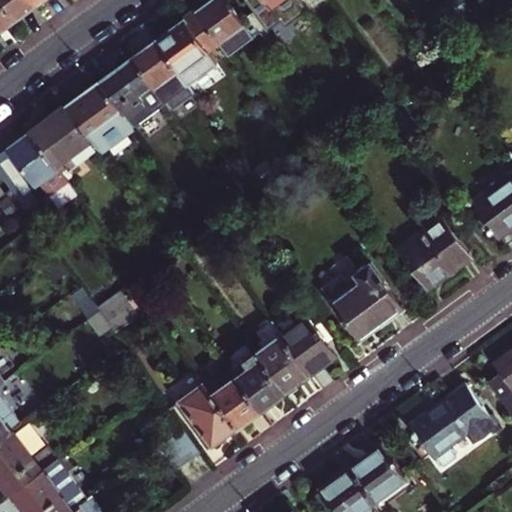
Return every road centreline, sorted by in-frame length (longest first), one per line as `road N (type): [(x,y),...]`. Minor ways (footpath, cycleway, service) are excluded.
road 1 (residential): [(511,285),(200,511)]
road 2 (residential): [(0,89),(123,0)]
